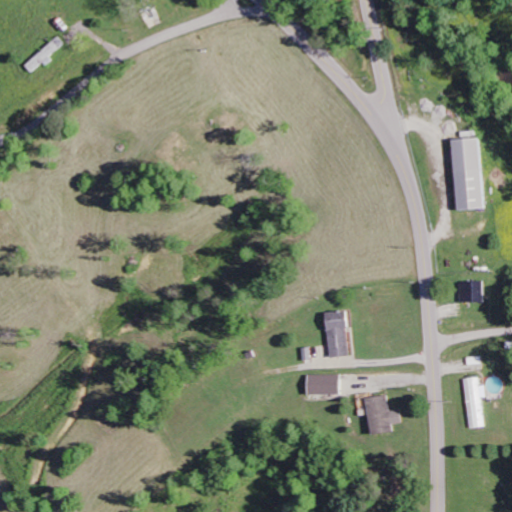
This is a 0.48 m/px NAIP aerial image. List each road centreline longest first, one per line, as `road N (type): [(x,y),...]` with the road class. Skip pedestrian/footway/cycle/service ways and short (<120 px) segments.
road 1 (secondary): [(439,511),(433,341),(408,181),(361,100),(264,0)]
road 2 (residential): [(267,2),(138,47),(38,121),(0,137)]
road 3 (tertiary): [(406,176),(368,0)]
